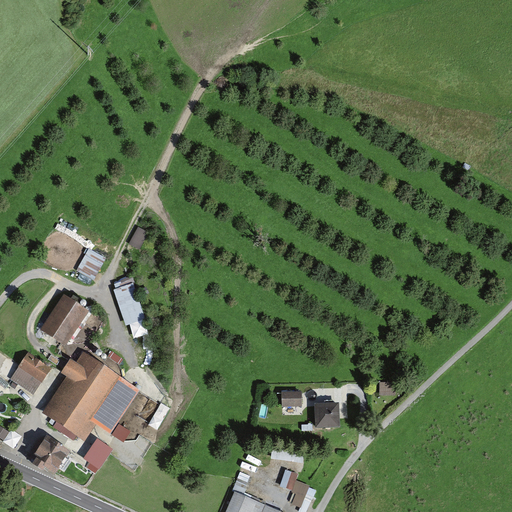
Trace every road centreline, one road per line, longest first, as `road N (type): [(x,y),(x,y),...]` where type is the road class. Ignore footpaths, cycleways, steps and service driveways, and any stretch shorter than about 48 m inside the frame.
road 1 (track): [(511,305),(360,449),(319,511)]
road 2 (track): [(208,76),(93,298)]
road 3 (track): [(146,382),(125,362),(111,312),(66,282),(29,273),(0,301)]
